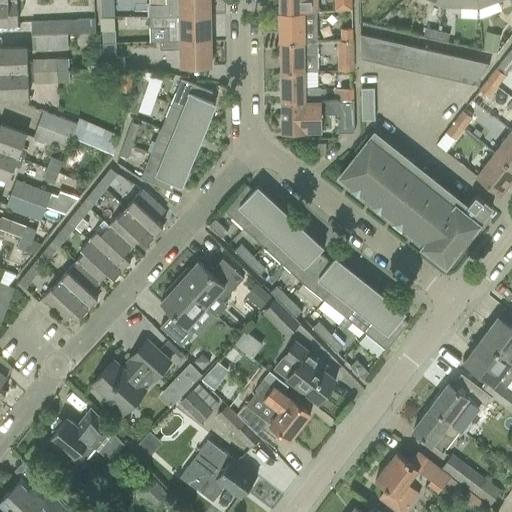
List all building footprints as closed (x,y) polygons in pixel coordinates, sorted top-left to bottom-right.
[(23,9),(22,0),(0,0),(0,23),(19,23),(18,9),(23,9)] [(114,0),(100,0),(101,18),(115,18),(114,0)] [(148,0),(149,17),(210,16),(209,0),(148,0)] [(316,0),(279,0),(280,12),(302,12),(316,12),(317,12),(316,0)] [(339,11),(336,11),(336,41),(352,41),(351,28),(351,10),(339,11)] [(302,12),(280,12),(280,42),(316,41),(316,12),(302,12)] [(210,41),(210,16),(149,17),(149,27),(168,27),(168,41),(159,41),(159,42),(210,41)] [(101,18),(100,18),(100,31),(102,31),(102,43),(115,43),(115,31),(115,18),(101,18)] [(95,20),(68,21),(32,22),(33,36),(68,34),(68,33),(95,32),(95,20)] [(435,40),(437,31),(426,28),(424,37),(435,40)] [(449,34),(437,31),(435,40),(447,43),(449,34)] [(68,34),(33,36),(33,49),(69,48),(68,34)] [(373,62),(379,38),(360,34),(360,59),(373,62)] [(391,41),(379,38),(373,62),(386,64),(391,41)] [(211,66),(210,41),(159,42),(159,49),(179,48),(180,66),(211,66)] [(317,71),(317,41),(316,41),(280,42),(281,72),(303,71),(317,71)] [(352,41),(336,41),(337,70),(352,70),(352,41)] [(391,41),(386,64),(398,67),(404,44),(391,41)] [(115,43),(102,43),(99,44),(100,69),(124,68),(124,56),(116,56),(115,43)] [(404,44),(398,67),(411,70),(416,47),(404,44)] [(29,61),(28,47),(0,47),(0,72),(34,71),(34,61),(29,61)] [(428,50),(416,47),(411,70),(423,73),(428,50)] [(440,52),(428,50),(423,73),(435,75),(440,52)] [(440,52),(435,75),(448,78),(453,55),(440,52)] [(511,58),(506,54),(495,68),(487,78),(496,85),(504,74),(511,64),(511,58)] [(453,55),(448,78),(460,81),(465,58),(453,55)] [(57,70),(69,70),(69,58),(57,59),(57,70)] [(489,63),(465,58),(460,81),(473,84),(489,63)] [(69,82),(69,70),(57,70),(57,82),(69,82)] [(34,71),(0,72),(0,97),(30,96),(29,81),(35,81),(34,71)] [(303,71),(281,72),(281,101),(320,101),(320,89),(320,87),(317,87),(317,71),(303,71)] [(132,72),(114,75),(117,93),(135,90),(132,72)] [(135,91),(143,94),(148,81),(140,78),(135,91)] [(496,85),(487,78),(479,90),(488,97),(496,85)] [(212,92),(181,79),(171,104),(207,119),(215,101),(214,100),(213,102),(209,100),(212,92)] [(375,119),(375,117),(374,87),(361,88),(362,119),(375,119)] [(353,88),(340,88),(341,100),(353,100),(353,88)] [(143,94),(135,91),(128,110),(137,113),(143,94)] [(353,100),(341,100),(337,101),(338,132),(341,132),(354,132),(353,100)] [(320,101),(281,101),(282,132),(305,132),(305,130),(321,130),(320,101)] [(207,119),(171,104),(161,128),(197,143),(207,119)] [(73,136),(76,123),(44,110),(39,123),(73,136)] [(454,121),(463,128),(471,117),(463,110),(454,121)] [(78,118),(76,123),(73,136),(113,152),(119,135),(78,118)] [(463,128),(454,121),(445,132),(454,139),(463,128)] [(131,122),(123,143),(132,145),(134,138),(135,136),(139,125),(131,122)] [(0,150),(23,159),(27,147),(22,145),(26,134),(0,123),(0,150)] [(73,136),(39,123),(34,136),(67,149),(73,136)] [(197,143),(161,128),(151,153),(188,168),(197,143)] [(511,129),(495,152),(511,165),(511,129)] [(375,131),(371,137),(339,176),(352,187),(356,183),(364,189),(360,193),(374,204),(377,200),(385,206),(381,210),(395,221),(398,216),(406,223),(403,227),(416,238),(420,233),(427,240),(422,246),(446,265),(492,207),(475,194),(467,205),(375,131)] [(123,143),(118,158),(126,161),(132,145),(123,143)] [(325,143),(315,143),(315,153),(325,153),(325,143)] [(511,165),(495,152),(493,153),(481,144),(476,150),(478,162),(484,166),(476,175),(500,194),(511,177),(511,165)] [(23,159),(0,150),(0,176),(9,180),(14,166),(20,168),(23,159)] [(188,168),(151,153),(140,178),(171,191),(175,182),(179,184),(179,186),(180,186),(188,168)] [(51,157),(47,168),(58,172),(62,162),(51,157)] [(47,168),(43,178),(54,182),(58,172),(47,168)] [(111,168),(96,186),(103,191),(117,174),(111,168)] [(17,180),(12,193),(46,207),(50,193),(17,180)] [(243,228),(270,199),(256,185),(255,186),(256,187),(253,191),(246,185),(222,211),(223,212),(224,210),(243,228)] [(103,191),(96,186),(86,198),(93,204),(103,191)] [(142,190),(125,208),(154,235),(163,225),(156,220),(165,211),(142,190)] [(46,207),(12,193),(7,206),(40,219),(46,207)] [(270,199),(243,228),(262,246),(290,217),(270,199)] [(80,206),(66,223),(73,228),(87,211),(80,206)] [(125,208),(109,226),(131,247),(140,238),(146,244),(154,235),(125,208)] [(290,217),(262,246),(282,264),(309,234),(290,217)] [(222,238),(228,232),(214,219),(209,225),(222,238)] [(73,228),(66,223),(55,237),(62,242),(73,228)] [(48,234),(37,230),(26,226),(22,236),(32,240),(41,244),(48,234)] [(131,247),(109,226),(101,234),(97,230),(88,240),(121,270),(130,261),(124,255),(131,247)] [(309,234),(282,264),(303,284),(324,257),(318,251),(322,248),(323,249),(324,248),(309,234)] [(22,236),(17,247),(28,251),(34,253),(41,245),(41,244),(32,240),(22,236)] [(121,270),(88,240),(81,248),(85,251),(76,261),(99,282),(107,274),(113,279),(121,270)] [(37,260),(43,265),(56,250),(49,244),(37,260)] [(246,262),(252,256),(240,244),(234,250),(246,262)] [(252,256),(246,262),(258,274),(269,264),(261,256),(257,261),(252,256)] [(303,284),(297,291),(317,306),(323,299),(324,300),(349,268),(333,256),(333,257),(334,258),(330,262),(324,257),(303,284)] [(198,261),(179,281),(205,305),(215,294),(222,301),(243,277),(222,258),(210,271),(198,261)] [(43,265),(37,260),(18,282),(25,288),(43,265)] [(99,282),(76,261),(68,270),(63,265),(54,274),(60,279),(89,306),(97,297),(91,291),(99,282)] [(369,285),(349,268),(324,300),(345,316),(369,285)] [(89,306),(60,279),(43,297),(66,318),(74,309),(80,315),(89,306)] [(217,316),(205,305),(179,281),(160,302),(172,313),(160,326),(181,345),(194,331),(199,336),(217,316)] [(0,282),(0,307),(6,310),(14,288),(0,282)] [(256,283),(245,295),(260,308),(271,297),(256,283)] [(390,301),(369,285),(345,316),(365,332),(390,301)] [(282,305),(288,298),(276,286),(270,292),(276,299),(282,305)] [(288,298),(282,305),(294,317),(300,311),(288,298)] [(299,322),(294,317),(282,305),(276,299),(262,312),(286,336),(299,322)] [(406,313),(390,301),(365,332),(386,348),(385,349),(386,350),(407,323),(401,317),(404,313),(405,314),(406,313)] [(511,327),(498,317),(481,339),(511,361),(511,327)] [(324,340),(330,333),(318,321),(312,327),(324,340)] [(244,332),(235,344),(252,356),(261,344),(244,332)] [(342,346),(330,333),(324,340),(336,352),(342,346)] [(481,339),(465,361),(489,379),(482,388),(490,394),(511,411),(511,391),(506,386),(511,378),(511,361),(510,361),(481,339)] [(113,360),(93,382),(108,396),(104,400),(122,416),(170,362),(161,353),(146,340),(130,358),(129,357),(120,366),(113,360)] [(295,342),(284,356),(297,365),(287,378),(302,390),(318,402),(322,397),(327,397),(333,390),(331,385),(335,380),(323,370),(326,366),(319,361),(303,349),(295,342)] [(202,353),(193,361),(202,369),(210,361),(202,353)] [(363,379),(368,373),(356,360),(350,366),(363,379)] [(182,370),(169,383),(181,395),(194,381),(182,370)] [(257,390),(246,405),(266,421),(269,423),(274,427),(283,433),(290,439),(310,413),(290,397),(289,398),(273,385),(272,386),(264,380),(257,390)] [(448,383),(431,406),(460,429),(477,406),(464,395),(448,383)] [(200,423),(218,404),(198,384),(179,402),(200,423)] [(480,411),(501,430),(511,418),(511,414),(493,397),(480,411)] [(244,404),(236,415),(256,434),(266,421),(246,405),(244,404)] [(260,438),(256,434),(236,415),(226,405),(217,414),(250,448),(260,438)] [(431,406),(413,430),(429,442),(442,452),(460,429),(431,406)] [(52,435),(49,439),(52,442),(53,448),(59,448),(63,451),(64,460),(85,459),(109,432),(89,410),(77,426),(66,417),(56,430),(52,430),(52,435)] [(207,439),(180,475),(197,489),(212,500),(224,485),(240,497),(257,475),(231,456),(230,457),(207,439)] [(449,477),(433,464),(417,452),(410,462),(396,452),(375,480),(386,488),(379,498),(397,511),(405,511),(420,493),(407,484),(418,470),(431,479),(427,485),(438,492),(449,477)] [(452,455),(442,468),(475,493),(485,479),(452,455)] [(68,478),(57,490),(70,502),(81,490),(76,484),(68,478)] [(153,478),(138,491),(154,509),(169,495),(153,478)] [(34,495),(29,489),(19,480),(0,500),(0,501),(10,511),(57,511),(64,506),(43,485),(34,495)]
